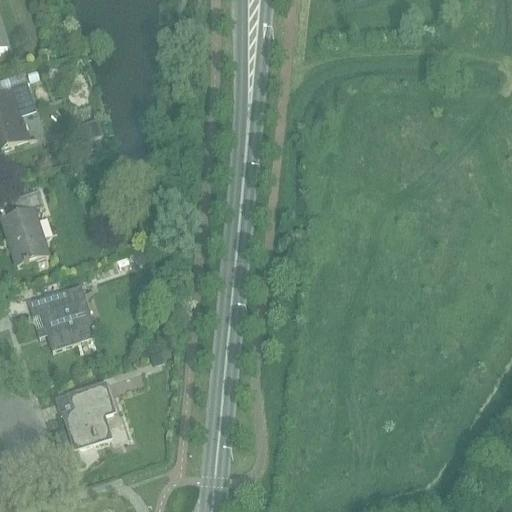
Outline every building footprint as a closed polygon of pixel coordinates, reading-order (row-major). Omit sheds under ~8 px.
[(12,96),(0,99),(0,157),(2,157),(1,154),(29,145),(20,116),(34,111),(27,88),(11,93),(12,96)] [(95,125),(90,127),(95,143),(100,141),(104,140),(98,124),(95,125)] [(0,183),(2,183),(8,202),(31,196),(22,164),(0,169),(0,183)] [(34,214),(43,211),(39,196),(11,205),(15,220),(2,224),(16,270),(49,260),(34,214)] [(147,253),(140,255),(144,266),(150,264),(147,253)] [(53,356),(98,342),(81,290),(28,307),(33,321),(41,319),(53,356)] [(160,357),(151,360),(153,368),(162,365),(160,357)] [(103,420),(113,417),(105,389),(75,399),(80,413),(64,418),(76,453),(110,442),(103,420)]
